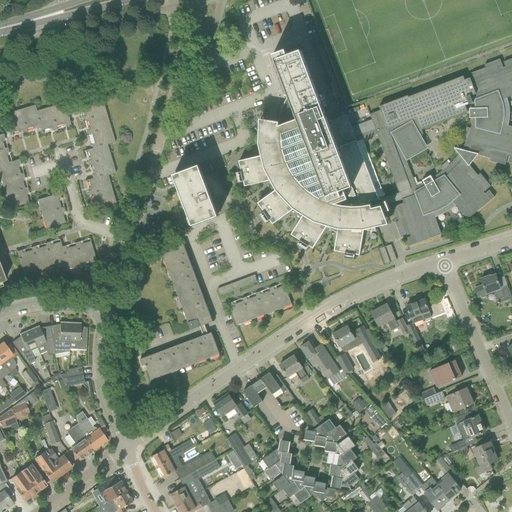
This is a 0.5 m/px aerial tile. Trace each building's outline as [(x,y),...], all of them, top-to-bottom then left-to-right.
[(266,120),(259,119),(259,144),(261,156),(249,159),(239,161),(241,172),(236,173),(239,183),(244,182),(245,186),(272,180),(276,190),(258,203),(264,212),(260,215),(266,223),(270,220),(273,224),(296,208),(303,215),(291,235),(300,240),(297,245),(306,250),(309,246),(313,248),(328,224),(337,229),(334,251),(344,253),(345,253),(344,258),(354,260),(355,254),(359,255),(364,227),(374,227),(375,227),(376,227),(388,224),(384,212),(388,210),(388,211),(389,211),(387,204),(402,199),(401,200),(403,203),(392,207),(398,221),(395,223),(401,238),(409,235),(410,237),(405,239),(408,247),(441,234),(432,210),(437,208),(442,205),(446,203),(451,199),(467,219),(494,197),(489,191),(485,194),(483,192),(490,186),(480,174),(477,176),(468,164),(475,154),(490,158),(489,161),(505,165),(507,156),(509,157),(508,162),(511,162),(511,126),(500,124),(500,121),(501,118),(501,115),(501,112),(501,109),(501,107),(500,104),(499,101),(511,96),(511,61),(511,59),(503,62),(505,67),(503,68),(499,59),(484,65),(485,68),(471,73),(475,84),(472,85),(472,84),(470,78),(464,80),(463,76),(408,97),(407,96),(379,107),(380,111),(370,115),(375,129),(355,136),(350,123),(331,130),(301,50),(287,55),(285,50),(286,50),(285,49),(273,54),(273,55),(297,119),(293,120),(291,116),(283,119),(285,124),(278,126),(279,122),(266,120)] [(331,83),(329,84),(335,99),(342,96),(336,81),(331,83)] [(100,102),(102,101),(102,100),(80,107),(83,107),(86,116),(83,117),(84,122),(87,121),(104,116),(106,115),(104,108),(102,109),(100,102)] [(66,127),(70,126),(64,103),(57,105),(57,108),(51,110),(56,127),(66,124),(67,126),(66,127)] [(36,129),(40,128),(33,106),(27,108),(28,110),(21,112),(26,129),(36,126),(36,129)] [(43,112),(37,114),(34,106),(33,106),(40,128),(42,134),(42,131),(51,128),(52,130),(51,131),(52,131),(57,130),(56,127),(51,110),(50,107),(43,110),(43,112)] [(21,112),(21,113),(20,110),(13,112),(14,115),(7,117),(6,114),(12,136),(13,136),(12,133),(22,130),(22,133),(27,132),(26,129),(21,112)] [(108,122),(106,123),(104,116),(87,121),(90,130),(87,131),(87,130),(88,135),(91,134),(110,129),(108,122)] [(108,130),(111,129),(110,129),(91,134),(94,144),(91,145),(91,144),(91,145),(92,149),(114,142),(112,136),(110,137),(108,130)] [(104,146),(115,143),(114,142),(92,149),(84,151),(84,152),(87,151),(90,161),(88,161),(87,161),(89,166),(91,165),(109,160),(111,159),(109,152),(107,153),(104,146)] [(8,153),(9,153),(7,148),(4,149),(0,150),(0,165),(8,163),(6,153),(8,153)] [(20,165),(19,160),(8,163),(0,165),(0,172),(1,172),(3,179),(20,174),(17,165),(20,164),(20,165)] [(113,166),(111,167),(109,160),(91,165),(94,174),(92,175),(91,175),(92,179),(115,172),(113,166)] [(173,175),(192,226),(218,216),(199,165),(173,175)] [(105,176),(115,173),(115,172),(92,179),(85,181),(85,182),(88,181),(91,191),(88,191),(89,196),(92,195),(109,190),(111,189),(110,183),(107,183),(105,176)] [(24,179),(23,174),(20,174),(3,179),(1,180),(3,187),(5,186),(7,193),(5,194),(24,188),(21,179),(24,178),(24,179)] [(28,193),(28,192),(27,187),(24,188),(5,194),(7,201),(9,200),(11,207),(9,208),(9,209),(31,202),(28,203),(25,193),(28,192),(28,193)] [(113,196),(111,197),(109,190),(92,195),(95,205),(92,205),(93,210),(116,203),(113,196)] [(60,199),(61,199),(59,194),(53,196),(53,195),(51,196),(37,200),(37,201),(39,200),(41,206),(39,207),(41,214),(43,213),(60,208),(58,199),(60,198),(60,199)] [(64,213),(65,212),(63,207),(60,208),(43,213),(46,221),(43,222),(45,229),(68,223),(67,222),(65,223),(62,213),(64,212),(64,213)] [(67,270),(59,239),(59,242),(50,245),(49,243),(49,242),(45,243),(51,266),(58,264),(57,262),(64,260),(67,270)] [(65,246),(62,247),(59,239),(67,270),(74,268),(73,265),(80,263),(81,266),(82,266),(75,243),(74,243),(75,246),(66,249),(65,247),(66,246),(65,246)] [(95,262),(96,261),(89,239),(89,242),(80,245),(79,242),(80,242),(79,242),(75,243),(82,266),(88,264),(87,261),(95,259),(95,262)] [(51,266),(45,243),(44,244),(45,246),(36,249),(35,247),(36,247),(35,246),(31,247),(37,270),(44,268),(43,265),(50,264),(51,266)] [(186,253),(187,253),(183,244),(176,246),(177,249),(162,255),(165,262),(167,261),(170,267),(186,261),(183,252),(185,251),(186,253)] [(37,270),(31,247),(30,248),(31,250),(22,253),(21,251),(22,251),(21,250),(17,251),(23,274),(30,272),(29,269),(36,267),(37,270)] [(191,267),(192,267),(189,260),(186,261),(170,267),(167,268),(170,275),(172,274),(175,281),(191,275),(188,266),(190,265),(191,267)] [(196,281),(197,280),(194,274),(191,275),(175,281),(172,282),(175,289),(177,288),(180,295),(197,288),(193,279),(195,278),(196,281)] [(257,282),(254,275),(217,289),(220,296),(257,282)] [(501,289),(497,279),(495,275),(490,277),(489,276),(487,277),(486,275),(483,277),(483,278),(481,279),(483,285),(475,288),(478,297),(493,291),(498,304),(511,299),(507,286),(501,289)] [(273,287),(269,288),(278,310),(284,308),(283,305),(290,303),(291,305),(283,283),(284,286),(274,290),(273,287),(274,287),(273,287)] [(201,294),(202,294),(199,287),(197,288),(180,295),(178,295),(180,302),(183,302),(185,308),(202,302),(198,293),(201,292),(201,294)] [(256,293),(264,315),(270,313),(269,310),(276,308),(277,310),(278,310),(269,288),(270,291),(261,295),(260,292),(256,293)] [(246,297),(242,299),(250,321),(257,318),(256,316),(262,313),(263,316),(264,315),(256,293),(255,294),(256,296),(247,300),(246,298),(247,297),(246,297)] [(231,312),(236,326),(243,323),(242,321),(249,318),(250,321),(242,299),(243,302),(233,305),(233,303),(233,302),(228,304),(230,310),(231,312)] [(425,301),(424,299),(406,306),(410,318),(429,311),(426,305),(427,305),(425,301)] [(207,308),(207,307),(205,301),(202,302),(185,308),(183,309),(185,316),(188,315),(190,322),(188,323),(191,330),(212,322),(210,314),(207,315),(203,306),(206,305),(207,308)] [(394,319),(391,314),(387,305),(372,313),(379,327),(387,323),(392,331),(398,327),(402,335),(409,332),(406,327),(402,318),(396,322),(394,319)] [(68,352),(70,323),(59,322),(59,325),(49,326),(54,355),(68,352)] [(80,327),(80,323),(70,323),(68,352),(69,352),(69,349),(86,350),(87,328),(80,327)] [(420,340),(413,324),(412,323),(406,327),(409,332),(414,343),(420,340)] [(49,326),(39,328),(38,326),(29,330),(39,355),(45,352),(47,356),(54,355),(49,326)] [(356,331),(351,333),(348,326),(333,334),(340,348),(355,340),(355,339),(358,337),(361,342),(369,338),(363,327),(356,330),(356,331)] [(39,355),(29,330),(19,334),(20,337),(12,343),(29,366),(34,361),(30,351),(36,349),(39,355)] [(219,355),(211,333),(212,336),(202,339),(201,337),(204,336),(203,336),(197,338),(198,341),(189,344),(188,342),(190,341),(183,343),(184,346),(175,350),(174,347),(176,346),(170,348),(171,351),(161,355),(161,352),(163,351),(156,353),(157,356),(148,360),(147,357),(149,357),(149,356),(140,360),(142,366),(145,365),(151,380),(158,378),(157,375),(163,373),(164,375),(171,373),(170,370),(177,368),(178,370),(185,368),(184,365),(190,363),(191,365),(198,363),(197,360),(204,358),(205,360),(212,357),(211,355),(218,352),(219,355)] [(301,347),(300,348),(306,356),(314,368),(317,365),(327,379),(328,379),(332,386),(346,376),(341,370),(340,371),(321,344),(316,348),(311,341),(306,343),(304,343),(302,344),(301,347)] [(13,358),(5,346),(3,344),(0,345),(0,361),(6,369),(8,372),(14,368),(15,363),(12,359),(13,358)] [(345,374),(352,370),(344,354),(336,358),(345,374)] [(302,369),(299,364),(294,356),(279,365),(288,378),(295,373),(300,380),(307,376),(302,370),(302,369)] [(436,388),(461,377),(454,360),(429,371),(436,388)] [(307,366),(302,370),(307,376),(311,372),(307,366)] [(67,373),(67,378),(82,374),(81,367),(71,369),(67,370),(67,373)] [(36,381),(28,369),(20,374),(29,387),(30,386),(32,389),(38,384),(36,381)] [(277,376),(273,379),(269,373),(261,379),(272,395),(280,389),(283,393),(288,390),(276,375),(277,376)] [(64,387),(84,383),(82,374),(67,378),(61,379),(64,387)] [(262,402),(257,393),(251,385),(243,391),(254,408),(262,402)] [(19,387),(9,394),(15,402),(25,394),(19,387)] [(49,388),(41,391),(48,412),(56,409),(49,388)] [(452,413),(473,404),(466,388),(445,397),(452,413)] [(33,392),(27,395),(31,403),(38,400),(33,392)] [(424,392),(418,395),(421,401),(424,400),(426,399),(424,392)] [(427,406),(445,399),(442,392),(436,394),(426,399),(424,400),(427,406)] [(228,394),(213,404),(222,416),(223,417),(224,417),(227,420),(236,414),(240,419),(247,414),(240,404),(236,406),(228,394)] [(5,409),(14,402),(11,397),(1,405),(5,409)] [(364,399),(362,401),(359,398),(352,404),(359,413),(369,404),(364,399)] [(24,403),(25,403),(24,399),(11,408),(16,420),(30,415),(24,403)] [(388,418),(395,415),(390,402),(383,406),(388,418)] [(0,428),(16,421),(16,420),(11,408),(0,416),(0,428)] [(322,416),(318,418),(312,409),(305,413),(314,426),(321,422),(320,421),(324,419),(322,416)] [(377,410),(371,416),(382,429),(388,423),(377,410)] [(348,420),(353,416),(348,411),(344,414),(348,420)] [(478,415),(472,418),(470,412),(453,420),(461,437),(463,442),(474,436),(485,432),(478,415)] [(52,445),(59,442),(48,415),(41,418),(52,445)] [(209,415),(204,418),(208,425),(213,421),(209,415)] [(87,419),(77,426),(77,427),(78,429),(85,438),(84,439),(93,451),(94,450),(95,451),(99,449),(98,447),(101,445),(103,446),(107,443),(106,441),(107,441),(103,435),(107,431),(103,425),(94,432),(91,427),(92,427),(87,419)] [(336,428),(329,419),(312,432),(306,431),(305,439),(313,441),(314,439),(316,439),(317,439),(317,437),(323,438),(336,428)] [(77,427),(77,426),(76,425),(66,432),(75,445),(70,449),(79,461),(93,451),(84,439),(85,438),(78,429),(77,427)] [(334,444),(347,434),(340,425),(336,428),(323,438),(317,437),(317,439),(316,439),(316,445),(324,446),(324,444),(327,445),(328,445),(328,443),(333,444),(334,444)] [(235,434),(226,439),(244,468),(247,466),(253,462),(258,459),(248,444),(243,447),(235,434)] [(351,449),(354,446),(348,437),(335,446),(334,451),(332,451),(332,452),(331,454),(329,454),(328,462),(334,463),(336,464),(337,459),(350,449),(351,449)] [(368,446),(372,443),(367,437),(364,440),(368,446)] [(184,454),(195,448),(190,440),(180,446),(184,453),(184,454)] [(288,451),(289,443),(281,441),(280,447),(263,459),(269,468),(282,459),(283,454),(285,454),(286,451),(288,451)] [(334,444),(333,444),(328,443),(328,445),(327,445),(326,451),(332,452),(332,451),(334,451),(335,446),(336,444),(334,444)] [(376,443),(374,445),(372,443),(368,446),(369,448),(373,445),(378,452),(381,450),(376,443)] [(480,447),(474,449),(482,468),(476,470),(478,474),(491,469),(489,463),(497,460),(489,443),(480,447)] [(455,444),(449,447),(452,452),(457,450),(455,444)] [(163,450),(150,458),(156,468),(177,456),(184,453),(180,446),(171,451),(168,445),(163,448),(163,450)] [(381,450),(378,452),(373,445),(369,448),(378,460),(385,454),(381,450)] [(351,449),(350,449),(337,459),(336,464),(334,463),(333,466),(331,466),(330,474),(336,475),(338,475),(339,471),(352,461),(353,461),(357,458),(351,449)] [(53,460),(56,457),(51,450),(46,453),(47,454),(61,474),(71,467),(64,456),(55,462),(53,460)] [(195,471),(215,460),(211,452),(190,463),(195,471)] [(233,452),(227,456),(230,462),(237,458),(233,452)] [(46,453),(46,454),(46,453),(35,461),(41,468),(50,482),(61,474),(47,454),(46,453)] [(285,454),(283,454),(282,459),(269,468),(265,471),(271,481),(284,472),(285,466),(287,466),(287,463),(290,463),(291,455),(285,454)] [(184,469),(180,462),(177,456),(156,468),(161,479),(175,471),(176,473),(184,469)] [(353,461),(357,458),(353,461),(352,461),(339,471),(338,475),(336,475),(335,478),(333,478),(332,486),(340,488),(340,486),(349,487),(359,480),(354,473),(359,470),(353,461)] [(441,458),(433,460),(443,473),(446,476),(448,475),(450,477),(454,474),(449,468),(441,458)] [(198,480),(220,468),(215,460),(195,471),(187,475),(190,481),(183,486),(184,487),(170,495),(176,505),(197,494),(204,490),(198,480)] [(44,486),(45,486),(31,465),(20,472),(35,493),(39,490),(41,491),(44,489),(44,486)] [(244,468),(243,468),(247,475),(251,472),(247,466),(244,468)] [(292,473),(293,467),(287,466),(285,466),(284,472),(284,474),(285,474),(285,473),(291,474),(291,472),(292,473)] [(302,478),(303,472),(295,471),(295,473),(292,473),(291,472),(291,474),(285,473),(285,474),(272,483),(279,492),(283,489),(296,479),(302,480),(302,478)] [(20,472),(12,479),(18,487),(16,489),(18,492),(24,501),(30,496),(32,499),(37,496),(35,493),(20,472)] [(251,481),(255,477),(251,472),(247,475),(251,481)] [(417,492),(423,487),(412,473),(410,474),(410,473),(405,478),(408,481),(417,492)] [(443,481),(437,485),(449,500),(461,490),(454,482),(453,481),(450,477),(448,475),(446,476),(442,479),(443,480),(443,481)] [(313,484),(314,478),(306,477),(305,479),(302,478),(302,480),(296,479),(283,489),(279,492),(283,489),(290,498),(294,495),(307,485),(312,486),(313,484)] [(114,478),(96,487),(105,503),(107,502),(112,500),(126,492),(120,481),(117,483),(114,478)] [(313,484),(314,478),(313,484),(312,486),(307,485),(294,495),(290,498),(294,495),(301,504),(315,494),(321,502),(325,500),(325,497),(334,498),(335,490),(327,488),(327,490),(324,490),(325,484),(316,483),(316,485),(313,484)] [(423,487),(421,489),(424,493),(431,501),(437,509),(449,500),(437,485),(431,478),(422,485),(423,487)] [(412,496),(417,492),(408,481),(403,485),(412,496)] [(3,511),(13,505),(7,497),(3,491),(0,492),(0,511),(3,511)] [(381,511),(372,500),(371,501),(363,491),(359,494),(362,498),(363,497),(368,503),(367,504),(372,511),(381,511)] [(105,504),(103,505),(107,511),(115,511),(125,511),(123,507),(132,502),(126,492),(112,500),(105,504)] [(200,505),(203,503),(197,494),(176,505),(179,511),(188,511),(195,509),(196,510),(202,507),(200,505)] [(389,511),(378,498),(377,496),(372,500),(381,511),(389,511)] [(408,501),(402,506),(403,507),(407,511),(425,511),(422,508),(415,499),(413,497),(409,501),(408,501)] [(228,501),(219,506),(216,500),(207,505),(210,511),(228,502),(228,501)] [(228,502),(210,511),(223,511),(232,508),(228,502)] [(67,511),(79,511),(73,503),(65,508),(67,511)] [(271,511),(273,511),(278,509),(274,503),(269,506),(271,511)]
